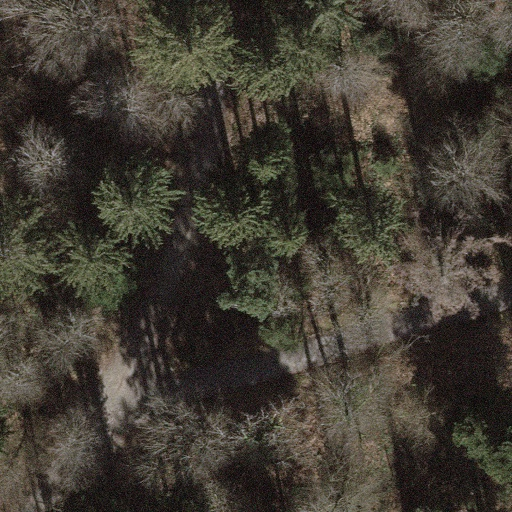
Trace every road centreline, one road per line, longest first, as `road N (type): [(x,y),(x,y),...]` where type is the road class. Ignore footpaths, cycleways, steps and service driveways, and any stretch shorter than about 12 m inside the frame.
road 1 (track): [(212,0),(199,167),(118,409)]
road 2 (track): [(511,305),(118,409)]
road 3 (track): [(118,409),(46,511)]
